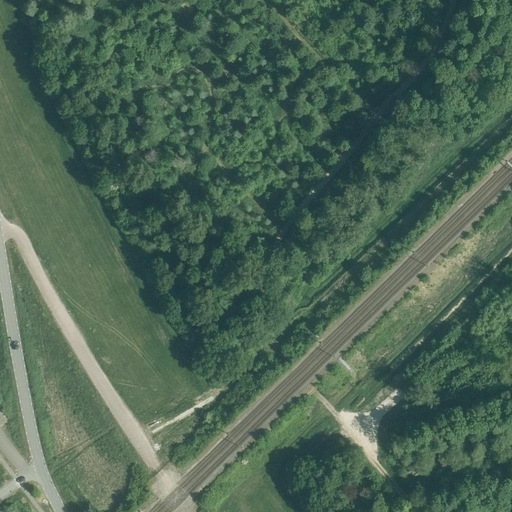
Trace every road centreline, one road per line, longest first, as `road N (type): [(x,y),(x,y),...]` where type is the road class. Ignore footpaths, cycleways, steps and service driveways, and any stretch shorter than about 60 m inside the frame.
road 1 (track): [(238,511),(260,475),(511,222)]
road 2 (track): [(278,339),(306,290),(511,99)]
road 3 (track): [(270,346),(511,119)]
road 4 (tertiary): [(61,511),(41,471),(0,252)]
road 5 (track): [(511,253),(341,422)]
